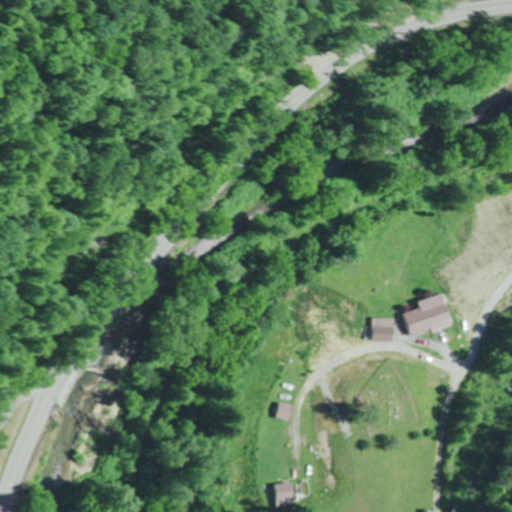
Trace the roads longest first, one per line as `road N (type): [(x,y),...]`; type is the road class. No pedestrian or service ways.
road 1 (secondary): [(511,7),(450,18),(372,50),(279,124),(79,356),(33,441),(8,511)]
road 2 (residential): [(511,225),(473,270),(475,338),(461,369)]
